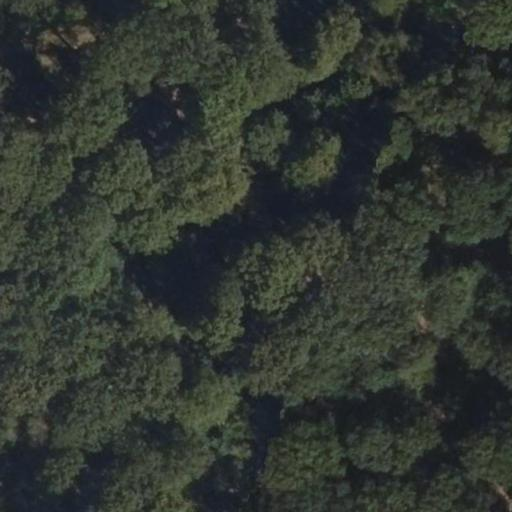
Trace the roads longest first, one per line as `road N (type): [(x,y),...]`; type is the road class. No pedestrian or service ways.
road 1 (track): [(202,511),(0,212)]
road 2 (track): [(0,42),(213,0)]
